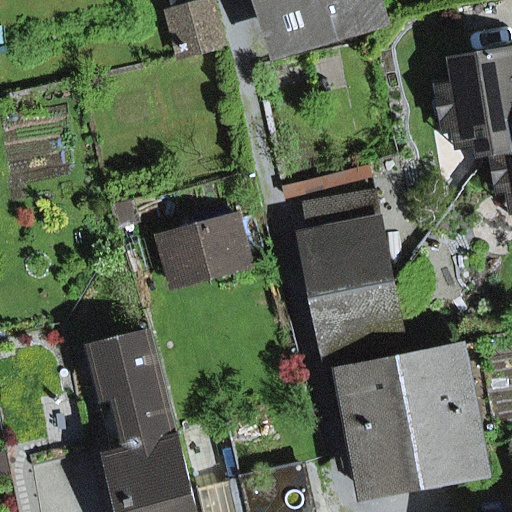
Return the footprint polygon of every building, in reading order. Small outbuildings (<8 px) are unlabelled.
[(213,0),(170,11),(183,59),(227,47),(213,0)] [(268,0),(279,40),(385,14),(381,0),(268,0)] [(511,124),(511,50),(453,61),(457,84),(437,87),(445,131),(474,126),(479,155),(492,153),(511,149),(511,141),(509,125),(511,124)] [(511,124),(509,125),(511,141),(511,149),(492,153),(499,195),(511,192),(511,124)] [(450,160),(479,155),(474,126),(445,131),(450,160)] [(303,236),(315,299),(394,283),(375,192),(298,205),(303,236)] [(504,225),(511,223),(511,192),(499,195),(504,225)] [(164,241),(175,280),(247,261),(236,221),(164,241)] [(407,346),(394,283),(315,299),(328,362),(407,346)] [(150,335),(94,348),(107,398),(122,394),(135,447),(179,436),(178,433),(174,434),(169,416),(150,335)] [(404,357),(425,476),(478,466),(456,347),(404,357)] [(342,419),(359,487),(425,476),(404,357),(351,368),(359,415),(342,419)] [(342,419),(359,415),(351,368),(330,372),(342,419)] [(119,451),(135,447),(122,394),(107,398),(119,451)] [(113,453),(128,511),(198,511),(179,436),(135,447),(119,451),(113,453)] [(242,477),(250,511),(311,511),(301,464),(242,477)]
